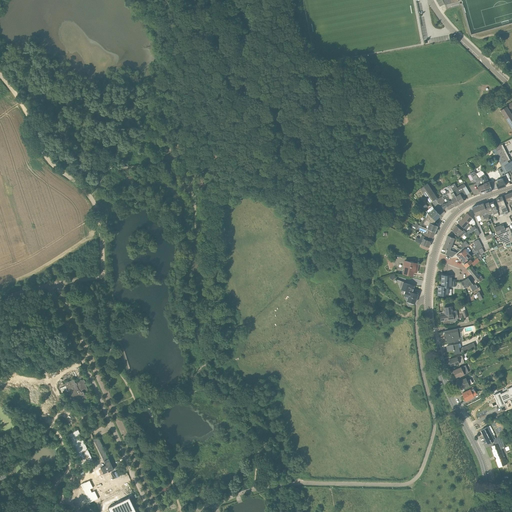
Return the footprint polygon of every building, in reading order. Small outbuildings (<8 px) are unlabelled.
[(493,48),(495,53),(504,50),(502,44),(493,48)] [(492,107),(500,101),(497,96),(488,101),(492,107)] [(511,109),(511,102),(500,110),(511,128),(511,115),(509,111),(511,109)] [(495,148),(502,163),(510,159),(502,145),(495,148)] [(481,170),(476,174),(478,178),(481,177),(486,192),(497,189),(494,182),(493,180),(491,181),(488,182),(486,177),(481,170)] [(480,194),(486,192),(481,177),(478,178),(476,174),(474,171),(470,174),(474,180),(476,179),(477,182),(476,183),(480,194)] [(494,182),(497,189),(506,186),(503,178),(497,180),(497,181),(495,181),(494,182)] [(420,188),(430,203),(437,198),(427,183),(420,188)] [(450,187),(459,204),(464,201),(461,196),(466,194),(466,195),(469,193),(464,184),(457,188),(454,183),(450,186),(450,187)] [(447,194),(454,207),(459,204),(450,187),(447,188),(448,190),(445,192),(446,195),(447,194)] [(449,209),(454,207),(447,194),(446,195),(445,196),(444,195),(442,196),(442,197),(438,199),(443,209),(447,206),(449,209)] [(505,213),(508,212),(502,196),(496,198),(498,204),(500,209),(502,213),(505,212),(505,213)] [(494,215),(493,215),(494,217),(498,215),(498,213),(497,210),(494,201),(489,203),(493,213),(494,215)] [(488,215),(489,215),(493,213),(489,203),(488,202),(484,204),(488,215)] [(489,215),(488,215),(484,204),(483,203),(478,205),(484,219),(485,218),(486,220),(486,221),(489,220),(488,217),(489,217),(489,215)] [(482,222),(486,220),(485,218),(484,219),(478,205),(472,207),(475,216),(479,215),(482,222)] [(427,213),(435,220),(440,215),(433,209),(431,211),(429,209),(426,211),(428,213),(427,213)] [(424,220),(419,225),(435,232),(437,226),(433,224),(435,220),(427,213),(426,218),(425,217),(424,220)] [(467,213),(462,218),(468,223),(472,218),(467,213)] [(458,223),(466,230),(470,225),(468,223),(462,218),(458,223)] [(413,224),(410,227),(427,238),(432,240),(435,232),(419,225),(415,223),(414,224),(413,224)] [(511,236),(511,234),(511,232),(510,232),(509,228),(507,229),(507,230),(505,230),(503,224),(494,228),(501,243),(505,244),(511,242),(511,236)] [(470,236),(466,232),(462,229),(462,230),(456,226),(452,231),(460,238),(463,234),(468,238),(470,236)] [(445,242),(452,244),(454,238),(448,235),(445,242)] [(411,239),(420,244),(429,247),(431,241),(423,238),(422,241),(421,240),(413,236),(411,239)] [(477,250),(482,248),(482,247),(478,240),(473,242),(474,244),(475,247),(477,250)] [(450,250),(452,244),(445,242),(443,248),(447,249),(445,255),(452,257),(456,253),(450,250)] [(457,255),(460,259),(468,252),(465,248),(457,255)] [(468,252),(460,259),(463,263),(471,257),(468,252)] [(477,258),(472,262),(471,259),(464,264),(466,268),(471,263),(473,266),(481,259),(482,259),(481,257),(480,256),(477,258)] [(402,273),(407,274),(412,275),(413,271),(416,272),(417,268),(418,268),(418,264),(404,261),(403,265),(404,266),(402,273)] [(467,269),(471,274),(476,280),(478,278),(481,283),(482,282),(481,281),(484,279),(481,276),(480,277),(475,271),(471,265),(467,269)] [(451,287),(455,287),(455,280),(451,280),(452,276),(442,275),(441,286),(440,286),(438,286),(438,290),(438,295),(449,295),(451,295),(451,289),(449,289),(449,287),(451,288),(451,287)] [(472,291),(478,288),(476,285),(473,286),(472,283),(472,284),(468,278),(463,281),(467,286),(467,287),(469,286),(472,291)] [(408,297),(406,300),(415,303),(418,295),(416,294),(416,293),(412,291),(414,286),(397,281),(400,289),(405,291),(403,295),(408,297)] [(443,323),(450,322),(450,320),(454,319),(457,319),(457,322),(463,321),(462,314),(457,315),(453,315),(452,306),(443,307),(443,311),(444,314),(442,314),(440,315),(441,321),(443,321),(443,323)] [(443,332),(445,332),(445,334),(444,335),(445,339),(447,338),(447,342),(453,341),(455,340),(460,339),(460,338),(458,329),(456,329),(451,330),(443,332)] [(459,354),(464,352),(475,347),(474,343),(459,349),(458,343),(457,344),(446,346),(447,351),(453,350),(454,350),(454,353),(459,352),(459,354)] [(459,365),(464,363),(462,355),(449,359),(451,366),(458,364),(459,365)] [(465,365),(453,371),(456,377),(459,375),(460,376),(468,372),(465,365)] [(461,389),(472,383),(470,379),(467,381),(466,378),(458,382),(461,389)] [(67,381),(65,382),(64,384),(65,386),(68,391),(71,398),(72,398),(77,396),(79,401),(81,402),(82,402),(86,399),(87,398),(85,395),(84,394),(84,393),(84,392),(86,390),(87,389),(84,383),(82,383),(82,382),(83,381),(82,380),(81,380),(80,380),(79,381),(76,383),(75,383),(74,380),(73,380),(69,382),(67,381)] [(500,406),(504,404),(505,404),(503,401),(511,397),(511,400),(511,386),(507,389),(508,391),(500,394),(500,392),(494,395),(494,396),(495,395),(500,406)] [(466,401),(474,397),(474,396),(477,395),(474,388),(462,393),(466,401)] [(488,443),(494,440),(492,436),(495,435),(490,426),(481,430),(488,443)] [(106,465),(98,469),(100,475),(103,474),(107,472),(109,472),(113,469),(110,464),(98,437),(94,439),(106,465)] [(496,460),(504,457),(499,444),(493,446),(494,450),(493,451),(496,460)] [(98,499),(96,493),(97,493),(90,480),(81,484),(90,503),(94,501),(98,499)] [(111,511),(137,511),(131,498),(109,507),(111,511)]
